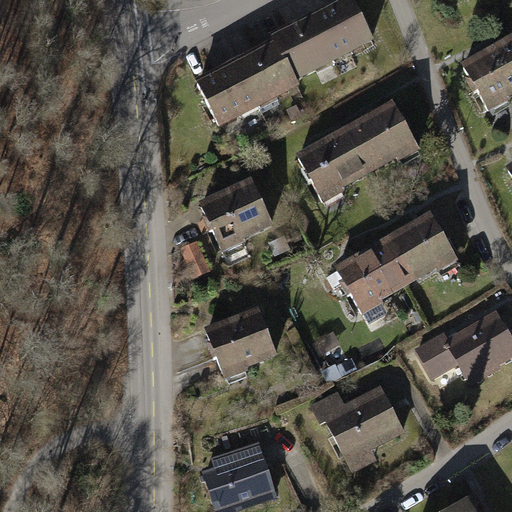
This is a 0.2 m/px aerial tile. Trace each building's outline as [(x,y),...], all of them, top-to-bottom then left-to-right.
[(245,63),(199,88),(221,129),(309,81),(312,87),(382,50),(360,9),(308,36),(293,45),(289,39),(245,63)] [(511,43),(492,55),(465,73),(492,115),(511,102),(511,43)] [(325,151),(303,165),(325,208),(424,156),(402,113),(374,126),(325,151)] [(256,185),(204,210),(214,231),(225,255),(277,230),(256,185)] [(333,275),(354,315),(464,257),(443,218),(408,236),(362,260),(333,275)] [(495,310),(415,357),(432,384),(466,364),(483,392),(511,374),(511,339),(511,338),(495,310)] [(259,312),(207,336),(217,359),(228,381),(280,357),(259,312)] [(315,408),(348,472),(414,438),(385,383),(359,395),(348,402),(343,393),(315,408)] [(212,492),(219,511),(232,511),(285,492),(267,443),(203,468),(212,492)] [(452,511),(480,511),(472,499),(452,511)]
